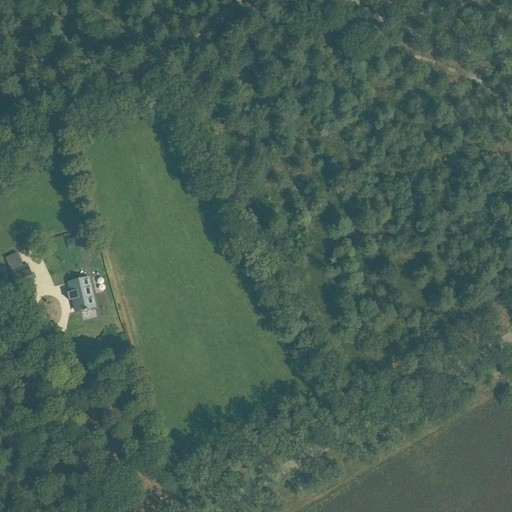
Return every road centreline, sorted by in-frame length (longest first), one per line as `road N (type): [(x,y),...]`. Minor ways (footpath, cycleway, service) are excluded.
road 1 (unclassified): [(225,511),(511,343)]
road 2 (unknown): [(298,511),(511,387)]
road 3 (track): [(63,318),(68,420),(111,471),(120,511)]
road 4 (track): [(0,160),(155,74)]
